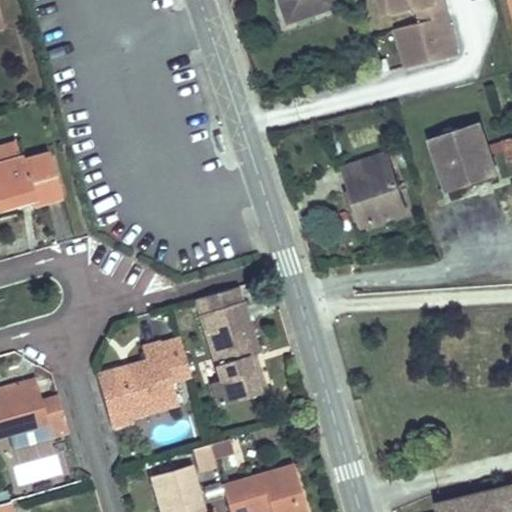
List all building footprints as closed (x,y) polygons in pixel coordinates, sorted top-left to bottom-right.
[(301,0),(282,0),(289,20),(307,15),(301,0)] [(301,0),(307,15),(336,5),(334,0),(301,0)] [(394,18),(389,0),(377,0),(383,21),(394,18)] [(434,8),(431,0),(389,0),(394,18),(418,12),(434,8)] [(447,20),(441,0),(431,0),(434,8),(418,12),(421,27),(447,20)] [(457,57),(447,20),(421,27),(406,31),(412,51),(402,53),(406,71),(457,57)] [(412,51),(406,31),(396,33),(402,53),(412,51)] [(454,98),(461,123),(502,111),(492,80),(429,99),(435,119),(444,116),(440,102),(454,98)] [(447,189),(466,183),(464,178),(494,168),(481,124),(431,141),(447,189)] [(386,154),(343,167),(364,226),(407,212),(386,154)] [(44,157),(0,169),(0,210),(25,202),(27,210),(56,202),(44,157)] [(464,178),(466,183),(469,192),(499,182),(494,168),(464,178)] [(258,367),(234,296),(193,307),(222,390),(210,394),(217,417),(261,402),(250,370),(258,367)] [(193,375),(182,334),(161,341),(173,381),(193,375)] [(122,367),(97,374),(110,416),(129,410),(132,417),(178,403),(161,341),(142,346),(146,360),(148,366),(123,373),(122,367)] [(250,370),(261,402),(271,398),(258,367),(250,370)] [(66,434),(55,396),(41,399),(36,378),(21,382),(0,388),(0,437),(8,435),(47,424),(51,438),(66,434)] [(129,410),(110,416),(113,429),(133,422),(132,417),(129,410)] [(47,424),(8,435),(12,449),(51,438),(47,424)] [(229,441),(195,451),(199,468),(215,464),(213,458),(233,452),(229,441)] [(204,511),(193,466),(151,479),(160,511),(204,511)] [(222,487),(228,511),(268,511),(269,511),(306,511),(294,466),(222,487)] [(511,511),(511,486),(435,505),(436,511),(511,511)] [(0,500),(0,511),(15,511),(13,498),(0,500)]
